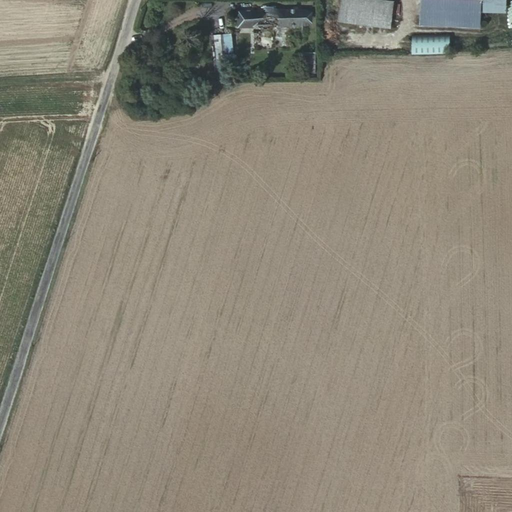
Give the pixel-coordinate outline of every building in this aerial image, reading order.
[(346,0),(344,22),(392,27),(395,0),(346,0)] [(421,0),(421,21),(481,22),(481,0),(421,0)] [(320,8),(244,9),(244,26),(260,26),(260,50),(281,51),(281,26),(321,25),(320,8)] [(458,29),(421,28),(420,48),(458,49),(458,29)] [(213,54),(232,54),(232,34),(212,34),(213,54)]
